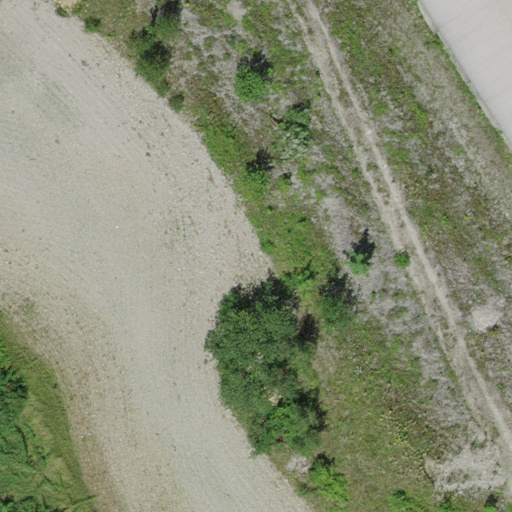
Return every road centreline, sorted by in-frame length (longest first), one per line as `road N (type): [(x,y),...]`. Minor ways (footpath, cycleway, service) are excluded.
road 1 (track): [(511,463),(435,323),(295,0)]
road 2 (track): [(386,0),(511,194)]
